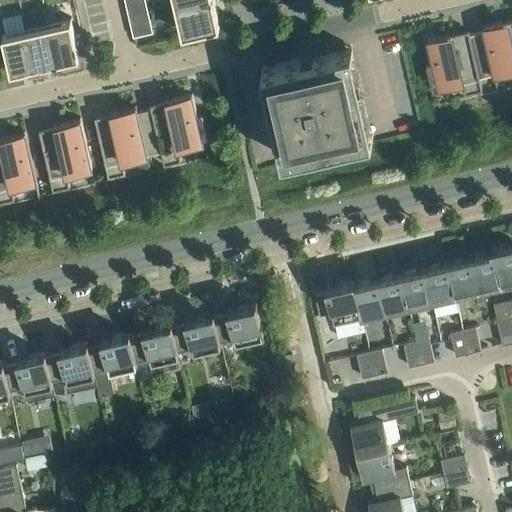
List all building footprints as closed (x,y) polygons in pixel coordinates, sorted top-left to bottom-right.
[(213,0),(191,0),(175,4),(182,34),(220,25),(213,0)] [(126,5),(128,15),(142,12),(140,2),(126,5)] [(71,18),(48,23),(56,60),(79,55),(78,51),(85,49),(82,33),(80,34),(75,35),(71,18)] [(482,25),(484,31),(494,74),(511,69),(511,24),(511,20),(484,26),(483,24),(482,25)] [(48,23),(25,28),(36,76),(46,74),(44,63),(56,60),(48,23)] [(131,28),(133,37),(147,34),(145,24),(131,28)] [(36,76),(25,28),(2,33),(11,71),(24,67),(27,78),(36,76)] [(494,74),(484,31),(456,37),(455,33),(427,39),(432,61),(427,63),(432,82),(436,81),(438,87),(462,82),(465,93),(482,89),(479,77),(494,74)] [(262,68),(282,157),(373,136),(352,47),(262,68)] [(165,105),(137,112),(147,155),(161,152),(164,163),(181,159),(178,148),(203,142),(202,135),(206,134),(202,115),(197,116),(192,94),(164,100),(165,105)] [(147,155),(137,112),(136,105),(135,105),(135,107),(108,113),(109,118),(96,121),(108,176),(126,172),(123,160),(147,155)] [(53,126),(54,131),(40,134),(53,189),(70,185),(67,173),(92,168),(80,118),(79,118),(79,120),(53,126)] [(0,201),(14,198),(12,186),(36,180),(25,131),(23,131),(24,133),(0,138),(0,201)] [(511,278),(511,244),(492,249),(493,252),(447,263),(455,295),(502,284),(502,281),(511,278)] [(447,263),(424,268),(432,301),(455,295),(447,263)] [(424,268),(401,274),(408,306),(432,301),(424,268)] [(401,274),(377,279),(385,311),(408,306),(401,274)] [(377,279),(355,284),(354,285),(361,313),(360,313),(361,317),(385,311),(377,279)] [(354,285),(355,284),(354,281),(326,287),(327,291),(315,294),(319,314),(332,311),(334,319),(360,313),(361,313),(354,285)] [(511,316),(511,299),(493,304),(502,344),(511,341),(511,327),(510,317),(511,316)] [(229,314),(214,317),(220,342),(235,339),(236,342),(263,336),(255,304),(228,310),(229,314)] [(187,323),(172,327),(178,352),(193,348),(193,352),(221,346),(220,342),(214,317),(213,313),(186,320),(187,323)] [(145,333),(130,336),(136,362),(151,358),(151,362),(179,355),(178,352),(172,327),(171,323),(144,330),(145,333)] [(476,325),(463,328),(468,352),(481,349),(476,325)] [(468,352),(463,328),(450,331),(456,355),(468,352)] [(103,343),(88,346),(94,371),(109,368),(109,372),(137,365),(136,362),(130,336),(129,333),(102,339),(103,343)] [(429,336),(416,339),(422,363),(434,360),(429,336)] [(422,363),(416,339),(403,342),(409,366),(422,363)] [(61,352),(46,356),(52,381),(66,378),(69,391),(97,385),(95,375),(94,371),(88,346),(87,343),(60,349),(61,352)] [(382,347),(369,350),(375,374),(388,371),(382,347)] [(375,374),(369,350),(357,353),(362,377),(375,374)] [(18,362),(4,366),(10,391),(24,387),(27,401),(55,394),(52,381),(46,356),(45,352),(18,359),(18,362)] [(0,396),(10,394),(10,391),(4,366),(3,362),(0,362),(0,396)] [(351,425),(357,451),(389,444),(383,419),(418,411),(415,397),(353,411),(353,412),(357,411),(360,423),(351,425),(351,424),(351,425)] [(445,410),(449,426),(457,424),(453,409),(445,410)] [(26,454),(34,452),(31,438),(23,440),(26,454)] [(0,448),(0,461),(0,462),(24,457),(21,444),(0,448)] [(372,476),(375,488),(410,480),(406,466),(395,469),(389,444),(357,451),(363,478),(364,478),(372,476)] [(441,458),(444,472),(468,466),(464,452),(441,458)] [(0,511),(37,511),(36,506),(27,508),(17,464),(0,467),(0,511)] [(468,466),(444,472),(447,486),(471,480),(468,466)] [(368,502),(370,511),(404,511),(401,496),(413,494),(410,480),(375,488),(378,500),(369,502),(368,502)]
